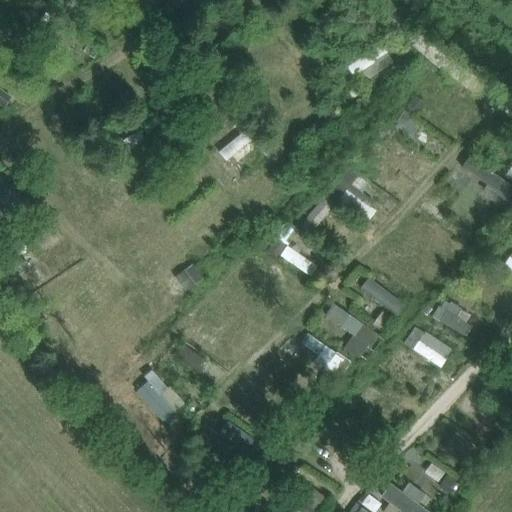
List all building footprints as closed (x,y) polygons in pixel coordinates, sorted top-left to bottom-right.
[(239,43),(257,26),(243,11),(225,28),(239,43)] [(391,38),(358,64),(366,75),(400,49),(391,38)] [(300,71),(283,81),(293,97),(310,87),(300,71)] [(466,135),(475,122),(441,99),(433,112),(466,135)] [(408,123),(399,133),(423,155),(432,145),(408,123)] [(262,129),(232,146),(245,170),(276,153),(262,129)] [(88,148),(71,158),(81,175),(98,165),(88,148)] [(511,173),(481,152),(471,166),(511,193),(511,173)] [(388,199),(377,187),(383,182),(365,164),(340,188),(376,226),(407,196),(399,188),(388,199)] [(0,185),(15,193),(23,177),(0,166),(0,165),(0,185)] [(472,189),(479,177),(464,168),(457,180),(472,189)] [(97,204),(125,187),(116,174),(89,191),(97,204)] [(328,228),(349,200),(336,190),(315,218),(328,228)] [(426,249),(432,239),(418,231),(413,242),(426,249)] [(428,281),(438,270),(406,239),(396,250),(428,281)] [(327,272),(333,259),(298,244),(292,257),(327,272)] [(156,310),(215,274),(207,261),(188,272),(185,267),(144,291),(156,310)] [(373,291),(414,311),(421,296),(380,276),(373,291)] [(487,291),(511,306),(511,290),(494,279),(487,291)] [(444,315),(478,331),(488,311),(454,294),(444,315)] [(138,301),(102,330),(122,355),(158,326),(138,301)] [(351,301),(339,314),(366,338),(378,325),(351,301)] [(384,325),(401,331),(407,313),(390,308),(384,325)] [(418,367),(429,350),(454,366),(465,347),(424,321),(401,357),(418,367)] [(196,338),(186,349),(204,365),(191,379),(211,398),(215,394),(203,383),(212,374),(206,369),(217,357),(196,338)] [(296,380),(304,363),(286,354),(277,371),(296,380)] [(337,358),(339,373),(360,371),(357,355),(337,358)] [(166,362),(152,371),(157,379),(150,383),(177,421),(198,407),(166,362)] [(388,395),(393,384),(381,378),(376,389),(388,395)] [(511,402),(492,395),(485,415),(511,424),(511,402)] [(222,416),(205,402),(198,410),(215,425),(222,416)] [(444,448),(454,439),(444,428),(434,437),(444,448)] [(457,444),(475,455),(481,444),(463,433),(457,444)] [(460,466),(470,454),(458,444),(448,456),(460,466)] [(443,462),(438,472),(455,480),(460,470),(443,462)] [(363,511),(388,511),(397,501),(378,486),(360,509),(363,511)]
